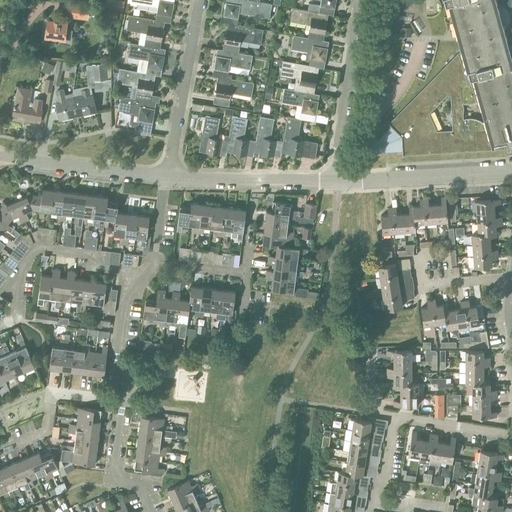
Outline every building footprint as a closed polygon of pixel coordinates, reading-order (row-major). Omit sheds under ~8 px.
[(172,0),(127,0),(127,2),(157,7),(155,19),(163,20),(163,21),(169,22),(170,15),(171,16),(174,2),(172,1),(172,0)] [(254,0),(227,0),(227,2),(225,1),(223,15),(224,16),(223,22),(229,24),(229,23),(237,24),(239,12),(260,15),(259,16),(265,17),(269,17),(272,3),(260,1),(254,0)] [(320,0),(319,12),(326,13),(332,14),(333,8),(335,8),(335,0),(320,0)] [(444,0),(446,5),(451,3),(463,48),(390,123),(388,122),(391,126),(381,137),(383,141),(382,141),(384,146),(385,146),(387,150),(402,150),(402,155),(403,155),(403,153),(507,146),(508,148),(507,148),(507,149),(511,147),(511,62),(503,28),(505,27),(506,25),(508,23),(508,21),(509,19),(509,16),(508,14),(508,12),(506,10),(505,8),(503,7),(501,6),(499,5),(496,5),(495,0),(444,0)] [(67,16),(71,17),(87,19),(89,7),(69,4),(67,16)] [(310,25),(307,37),(322,39),(323,33),(324,33),(326,19),(325,19),(326,13),(319,12),(292,7),(290,21),(310,25)] [(117,19),(118,11),(102,9),(101,17),(117,19)] [(125,19),(124,24),(127,25),(126,29),(146,33),(144,45),(158,47),(159,41),(160,41),(163,27),(162,27),(163,21),(163,20),(155,19),(129,15),(128,19),(125,19)] [(48,20),(46,35),(63,38),(71,39),(72,30),(70,30),(71,24),(70,24),(71,17),(67,16),(67,22),(48,20)] [(263,29),(237,24),(229,23),(229,24),(228,29),(227,29),(224,43),(225,43),(224,49),(218,49),(238,52),(241,40),(260,44),(263,29)] [(278,32),(277,49),(286,49),(286,33),(278,32)] [(327,40),(322,39),(307,37),(293,34),(291,49),(311,52),(309,65),(317,66),(316,67),(323,68),(324,61),(325,61),(328,47),(326,47),(327,40)] [(158,47),(144,45),(130,42),(127,56),(143,59),(141,72),(153,74),(159,75),(161,69),(162,69),(164,55),(163,55),(164,48),(158,47)] [(238,52),(218,49),(218,55),(216,55),(213,68),(215,69),(213,75),(220,77),(220,76),(231,78),(232,74),(228,74),(229,66),(250,69),(252,55),(238,52)] [(317,66),(309,65),(283,60),(280,74),(296,77),(293,89),(284,88),(312,93),(313,86),(314,87),(317,73),(315,72),(316,67),(317,66)] [(58,61),(56,73),(63,74),(63,70),(69,71),(71,63),(58,61)] [(105,63),(92,64),(94,85),(107,84),(105,63)] [(137,85),(135,98),(149,100),(150,94),(151,94),(153,80),(152,80),(153,74),(141,72),(119,68),(117,82),(137,85)] [(220,76),(220,77),(219,83),(217,82),(215,96),(216,96),(215,103),(228,106),(230,93),(251,96),(254,82),(231,78),(220,76)] [(52,92),(54,80),(46,79),(45,91),(52,92)] [(14,104),(12,114),(28,117),(28,120),(40,122),(42,109),(40,109),(42,100),(34,99),(33,108),(26,106),(27,99),(29,100),(31,89),(18,87),(14,104)] [(96,112),(93,94),(91,88),(73,92),(74,96),(78,116),(96,112)] [(301,112),(300,118),(301,118),(301,119),(315,121),(318,100),(316,100),(318,94),(312,93),(284,88),(281,102),(302,105),(301,112)] [(59,120),(78,116),(74,96),(65,98),(63,89),(56,91),(58,102),(56,103),(59,120)] [(154,101),(149,100),(135,98),(121,95),(118,109),(139,113),(137,124),(136,123),(134,130),(150,133),(155,108),(153,108),(154,101)] [(254,153),(257,133),(255,141),(243,138),(247,118),(246,118),(247,113),(242,112),(241,117),(233,115),(231,126),(226,154),(227,149),(233,150),(232,152),(246,154),(247,153),(254,154),(254,153)] [(226,154),(231,126),(229,136),(224,135),(224,140),(215,138),(219,117),(205,115),(199,149),(205,150),(205,151),(219,154),(219,153),(226,154)] [(274,153),(281,155),(283,141),(270,139),(274,118),(260,116),(257,133),(254,153),(254,150),(260,151),(260,152),(274,155),(274,153)] [(297,139),(301,119),(301,118),(300,118),(287,116),(283,141),(281,155),(282,150),(288,151),(287,153),(301,155),(301,154),(315,156),(318,143),(297,139)] [(45,211),(52,212),(54,190),(43,188),(42,195),(40,210),(39,210),(38,218),(44,219),(45,211)] [(56,220),(61,221),(62,213),(65,191),(54,190),(52,212),(57,213),(56,220)] [(66,214),(72,215),(75,192),(65,191),(62,213),(61,221),(65,221),(66,214)] [(72,215),(79,215),(77,225),(82,226),(82,223),(83,216),(87,194),(75,192),(72,215)] [(26,196),(17,200),(25,221),(30,219),(27,212),(32,210),(32,209),(39,210),(40,210),(42,195),(26,193),(26,196)] [(87,216),(94,217),(97,195),(87,194),(83,216),(82,223),(86,224),(87,216)] [(104,226),(106,204),(107,197),(97,195),(94,217),(100,218),(99,226),(104,226)] [(442,203),(435,204),(436,222),(448,221),(446,196),(445,196),(441,196),(442,203)] [(420,205),(413,205),(415,223),(426,222),(424,198),(420,198),(420,205)] [(427,198),(424,198),(426,222),(436,222),(435,204),(428,204),(427,198)] [(476,211),(495,210),(494,203),(501,202),(500,198),(493,199),(476,200),(476,211)] [(0,218),(8,224),(12,218),(13,218),(19,216),(22,222),(25,221),(17,200),(7,204),(5,203),(0,209),(0,218)] [(276,201),(274,212),(302,216),(302,212),(289,210),(290,204),(290,203),(276,201)] [(199,233),(202,204),(191,202),(190,207),(191,207),(189,225),(195,225),(194,233),(199,233)] [(305,203),(304,216),(313,217),(315,217),(316,204),(305,203)] [(113,234),(117,207),(117,206),(106,204),(104,226),(108,227),(109,219),(115,220),(113,234)] [(210,227),(213,205),(202,204),(199,233),(203,234),(204,227),(210,227)] [(220,236),(224,207),(213,205),(210,227),(216,228),(215,236),(220,236)] [(410,212),(403,213),(404,231),(410,230),(411,235),(416,235),(415,230),(415,223),(413,205),(409,206),(410,212)] [(191,207),(190,207),(180,206),(178,223),(176,231),(182,231),(182,224),(189,225),(191,207)] [(123,245),(128,214),(116,212),(117,207),(113,234),(120,235),(119,244),(123,245)] [(232,230),(235,208),(224,207),(220,236),(224,237),(225,229),(232,230)] [(388,214),(381,215),(382,233),(393,232),(391,207),(388,207),(388,214)] [(395,207),(391,207),(393,232),(404,231),(403,213),(396,213),(395,207)] [(235,208),(232,230),(238,231),(237,238),(242,239),(243,232),(246,209),(235,208)] [(477,222),(502,220),(502,216),(495,217),(495,210),(476,211),(477,222)] [(267,211),(265,222),(287,225),(288,219),(301,220),(302,216),(274,212),(267,211)] [(135,237),(138,215),(128,214),(123,245),(128,245),(129,236),(135,237)] [(138,215),(135,237),(141,238),(140,245),(146,246),(146,239),(149,216),(138,215)] [(0,231),(1,233),(5,228),(11,233),(14,228),(8,224),(0,218),(0,231)] [(478,233),(496,232),(496,224),(502,224),(502,220),(477,222),(478,233)] [(265,222),(264,233),(286,236),(293,237),(294,233),(286,232),(287,225),(265,222)] [(305,228),(303,239),(311,240),(312,229),(305,228)] [(32,232),(36,242),(41,242),(43,230),(37,229),(32,232)] [(20,240),(30,247),(33,243),(29,233),(28,233),(27,231),(23,233),(23,235),(24,235),(23,235),(20,240)] [(13,242),(17,244),(26,251),(30,247),(20,240),(23,235),(24,235),(23,235),(20,232),(13,242)] [(472,244),(490,243),(490,236),(497,236),(496,232),(478,233),(471,233),(472,244)] [(68,246),(70,234),(64,233),(63,237),(61,237),(61,243),(63,244),(63,245),(68,246)] [(262,244),(277,246),(277,245),(285,246),(285,240),(297,242),(298,237),(293,237),(286,236),(264,233),(262,244)] [(473,255),(498,253),(498,249),(491,250),(490,243),(472,244),(473,255)] [(13,250),(10,253),(20,260),(22,257),(26,251),(17,244),(13,250)] [(275,256),(298,259),(298,253),(306,254),(306,253),(309,254),(310,250),(306,249),(299,248),(285,246),(277,245),(277,246),(275,255),(275,256)] [(205,262),(207,250),(201,250),(201,251),(196,251),(195,259),(200,260),(200,262),(205,262)] [(119,264),(121,252),(111,251),(110,263),(119,264)] [(17,264),(20,260),(10,253),(7,257),(4,262),(13,269),(17,264)] [(131,266),(133,254),(124,253),(122,265),(131,266)] [(498,253),(473,255),(474,266),(492,265),(491,258),(498,257),(498,253)] [(274,264),(274,267),(296,270),(304,271),(304,266),(297,265),(298,259),(275,256),(275,255),(268,255),(267,263),(274,264)] [(9,274),(13,269),(4,262),(0,266),(0,267),(0,266),(0,272),(7,277),(9,274)] [(380,277),(397,274),(395,263),(378,266),(380,277)] [(296,270),(274,267),(273,270),(266,269),(265,277),(272,278),(272,277),(295,280),(295,281),(297,281),(298,275),(303,275),(304,271),(296,270)] [(55,308),(59,308),(60,299),(62,277),(60,276),(61,269),(53,268),(52,275),(49,298),(56,298),(55,308)] [(65,300),(71,300),(74,278),(75,271),(67,270),(66,277),(62,277),(60,299),(59,308),(63,309),(65,300)] [(49,298),(52,275),(41,274),(38,296),(37,304),(42,304),(43,297),(49,298)] [(381,287),(399,285),(397,274),(380,277),(381,287)] [(271,289),(296,292),(296,296),(308,297),(309,289),(301,288),(294,287),(295,281),(295,280),(272,277),(272,278),(271,289)] [(76,312),(80,312),(81,302),(84,279),(74,278),(71,300),(77,301),(76,312)] [(86,302),(92,303),(95,281),(84,279),(81,302),(80,312),(85,313),(86,302)] [(98,311),(102,311),(103,304),(104,299),(105,288),(106,288),(111,288),(112,289),(113,279),(105,279),(102,281),(95,281),(92,303),(99,304),(98,311)] [(190,299),(189,308),(191,308),(195,309),(194,316),(198,317),(199,309),(202,287),(191,285),(191,288),(189,299),(190,299)] [(383,298),(400,295),(399,285),(381,287),(383,298)] [(199,309),(198,317),(199,317),(203,317),(204,310),(210,311),(213,288),(202,287),(199,309)] [(156,300),(154,321),(160,322),(160,326),(164,327),(168,296),(165,296),(166,289),(161,288),(158,288),(157,295),(156,300)] [(213,288),(210,311),(216,312),(216,319),(220,319),(221,312),(223,289),(216,288),(213,288)] [(221,312),(220,319),(225,320),(225,313),(232,314),(235,291),(223,289),(221,312)] [(168,296),(164,327),(169,327),(169,326),(175,326),(178,298),(180,298),(181,291),(172,290),(171,297),(168,296)] [(400,295),(383,298),(385,309),(402,306),(400,295)] [(178,298),(175,326),(180,327),(179,337),(186,338),(186,335),(186,329),(187,322),(188,317),(189,308),(190,299),(189,299),(180,298),(178,298)] [(445,321),(442,304),(436,305),(435,298),(430,299),(434,323),(445,322),(445,321)] [(143,316),(142,324),(147,324),(148,321),(154,321),(156,300),(146,299),(143,316)] [(423,325),(434,323),(430,299),(427,299),(428,306),(421,307),(423,325)] [(457,326),(468,325),(464,300),(460,301),(461,307),(454,309),(457,326)] [(464,300),(468,325),(479,323),(478,318),(485,317),(483,306),(476,307),(476,305),(469,306),(468,300),(464,300)] [(457,326),(454,309),(448,310),(446,303),(442,304),(445,321),(445,322),(446,328),(457,326)] [(103,304),(102,311),(114,313),(115,306),(103,304)] [(36,315),(35,321),(58,323),(58,317),(49,316),(49,314),(37,313),(37,315),(36,315)] [(67,327),(55,326),(54,331),(54,334),(64,335),(66,335),(67,327)] [(470,341),(470,347),(478,347),(489,347),(486,331),(480,332),(482,341),(478,341),(470,341)] [(21,347),(16,350),(25,370),(35,366),(23,339),(21,334),(16,336),(18,341),(21,347)] [(62,370),(66,335),(64,335),(64,338),(60,337),(60,340),(59,347),(52,346),(49,368),(62,370)] [(72,371),(75,349),(68,348),(69,341),(69,336),(66,335),(62,370),(72,371)] [(140,339),(139,347),(150,348),(151,340),(140,339)] [(83,372),(87,343),(81,343),(81,349),(75,349),(72,371),(83,372)] [(93,373),(96,351),(89,350),(90,344),(87,343),(83,372),(93,373)] [(96,351),(93,373),(104,375),(108,346),(103,345),(102,352),(96,351)] [(7,346),(3,348),(14,375),(25,370),(16,350),(10,352),(7,346)] [(0,352),(2,356),(0,356),(0,367),(5,379),(14,375),(3,348),(0,348),(0,352)] [(394,354),(394,360),(411,360),(418,360),(417,354),(411,354),(411,350),(387,350),(387,354),(394,354)] [(465,361),(490,361),(490,357),(483,357),(483,350),(465,350),(465,361)] [(387,368),(387,372),(411,372),(411,360),(394,360),(394,368),(387,368)] [(490,365),(490,361),(465,361),(465,372),(483,372),(484,365),(490,365)] [(411,383),(411,372),(387,372),(387,376),(394,376),(394,382),(411,383)] [(483,379),(483,372),(465,372),(465,383),(472,383),(490,383),(490,379),(483,379)] [(418,383),(411,383),(394,382),(394,387),(400,387),(400,393),(418,393),(418,383)] [(490,390),(490,383),(472,383),(472,394),(497,394),(497,390),(490,390)] [(418,405),(418,393),(400,393),(400,401),(394,401),(394,405),(418,405)] [(443,394),(434,394),(434,406),(444,406),(444,400),(443,394)] [(461,394),(446,394),(446,404),(452,404),(457,404),(461,404),(461,394)] [(497,398),(497,394),(472,394),(472,404),(490,404),(490,398),(497,398)] [(452,404),(446,404),(446,416),(457,416),(457,404),(452,404)] [(490,404),(472,404),(472,416),(475,416),(475,418),(485,418),(485,416),(497,416),(497,412),(490,411),(490,404)] [(78,412),(78,418),(100,421),(101,410),(79,407),(72,406),(71,411),(78,412)] [(141,415),(140,426),(162,429),(169,430),(170,425),(162,424),(163,418),(141,415)] [(353,418),(352,429),(369,431),(370,427),(374,427),(375,425),(386,427),(388,419),(371,417),(371,421),(353,418)] [(69,424),(69,428),(76,429),(99,431),(100,421),(78,418),(77,424),(69,423),(69,424)] [(140,426),(138,437),(160,439),(161,436),(176,438),(177,431),(175,431),(169,430),(162,429),(140,426)] [(76,433),(75,440),(97,442),(99,431),(76,429),(69,428),(68,432),(76,433)] [(372,439),(372,437),(369,436),(369,431),(352,429),(350,439),(372,443),(372,439)] [(419,456),(422,438),(415,437),(417,431),(412,430),(408,454),(419,456)] [(429,464),(430,458),(434,433),(430,433),(429,439),(422,438),(419,456),(418,463),(429,464)] [(441,460),(444,442),(437,441),(438,434),(434,433),(430,458),(441,460)] [(444,442),(441,460),(452,461),(456,437),(451,436),(450,443),(444,442)] [(159,450),(167,451),(167,447),(160,446),(160,439),(138,437),(137,447),(159,450)] [(367,448),(371,449),(371,447),(372,443),(350,439),(348,450),(366,452),(367,448)] [(63,444),(62,449),(74,450),(96,453),(97,442),(75,440),(74,446),(67,445),(63,444)] [(136,458),(158,461),(158,455),(166,456),(167,451),(159,450),(137,447),(136,458)] [(94,464),(96,453),(74,450),(62,449),(61,460),(94,464)] [(364,464),(366,452),(348,450),(347,461),(364,464)] [(478,460),(496,463),(497,457),(503,458),(504,454),(480,450),(478,460)] [(42,459),(41,456),(39,452),(29,456),(38,477),(44,474),(47,481),(51,479),(42,459)] [(42,459),(51,479),(55,478),(52,471),(58,468),(52,455),(51,452),(41,456),(42,459)] [(32,479),(38,477),(29,456),(19,461),(31,488),(35,486),(32,479)] [(156,472),(164,473),(165,468),(157,467),(158,461),(136,458),(134,469),(156,472)] [(495,471),(496,463),(478,460),(477,471),(501,475),(501,472),(495,471)] [(27,490),(31,488),(19,461),(9,465),(18,485),(24,483),(27,490)] [(363,475),(364,464),(347,461),(345,472),(363,475)] [(73,462),(58,468),(61,473),(75,466),(73,462)] [(12,488),(18,485),(9,465),(0,468),(0,471),(11,496),(15,495),(12,488)] [(460,469),(460,468),(459,468),(454,467),(453,475),(465,477),(466,470),(460,469)] [(7,498),(11,496),(0,471),(0,492),(4,491),(7,498)] [(338,471),(337,481),(354,484),(356,474),(363,475),(345,472),(338,471)] [(500,479),(501,475),(477,471),(475,481),(493,484),(493,478),(500,479)] [(172,499),(199,487),(198,483),(191,486),(188,480),(167,488),(172,499)] [(330,491),(330,492),(352,495),(354,484),(337,481),(332,480),(330,491)] [(468,487),(468,492),(473,493),(480,495),(497,497),(498,493),(491,492),(493,484),(475,481),(474,488),(468,487)] [(412,499),(411,483),(398,483),(398,487),(400,487),(401,500),(412,499)] [(176,509),(197,500),(194,494),(201,491),(199,487),(172,499),(176,509)] [(328,502),(351,506),(352,495),(330,492),(328,502)] [(15,502),(18,508),(34,500),(31,495),(15,502)] [(472,500),(472,503),(478,504),(502,509),(503,505),(496,504),(497,497),(480,495),(479,501),(472,500)] [(122,509),(116,511),(128,511),(123,499),(118,501),(122,509)] [(177,511),(195,511),(208,507),(206,503),(199,505),(197,500),(176,509),(177,511)] [(69,511),(68,507),(67,507),(65,502),(61,504),(63,510),(63,509),(64,511),(69,511)] [(349,511),(351,506),(328,502),(326,511),(349,511)]
